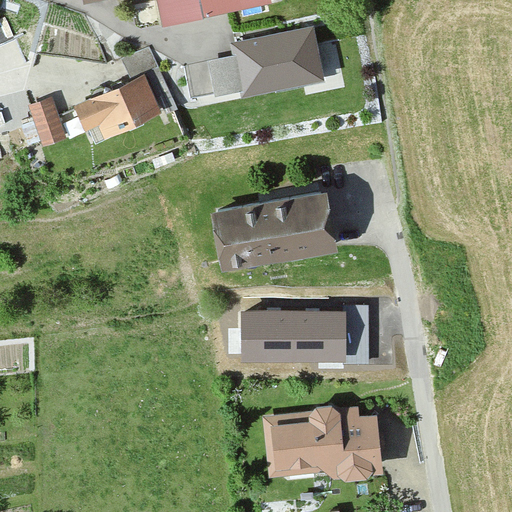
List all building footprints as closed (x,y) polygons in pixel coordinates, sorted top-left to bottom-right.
[(166,0),(172,22),(262,0),(166,0)] [(321,72),(311,26),(234,42),(244,88),(321,72)] [(153,69),(84,105),(103,143),(173,107),(153,69)] [(56,93),(32,104),(51,146),(74,136),(56,93)] [(324,197),(216,216),(225,267),(333,249),(324,197)] [(343,315),(243,315),(243,360),(343,360),(343,315)] [(297,418),(256,422),(260,475),(369,466),(365,412),(346,414),(346,406),(328,408),(320,401),(300,404),(297,418)]
